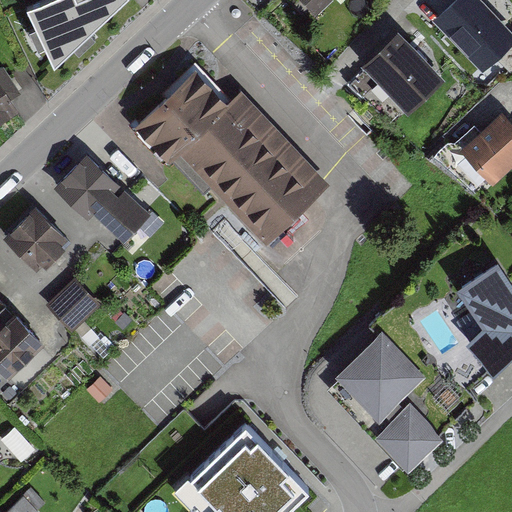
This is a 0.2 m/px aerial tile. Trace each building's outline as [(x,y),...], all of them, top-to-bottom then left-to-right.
[(43,0),(27,7),(54,66),(123,0),(43,0)] [(305,0),(316,11),(328,0),(305,0)] [(511,44),(511,38),(476,0),(463,0),(438,23),(483,71),(511,44)] [(400,38),(368,68),(409,112),(441,82),(400,38)] [(266,241),(330,181),(242,87),(229,99),(197,64),(135,121),(170,158),(180,148),(266,241)] [(3,66),(0,68),(0,124),(20,111),(13,101),(22,95),(3,66)] [(511,116),(503,108),(460,148),(494,183),(511,166),(511,116)] [(87,150),(55,183),(89,216),(95,210),(125,239),(135,229),(151,211),(87,150)] [(77,242),(43,207),(14,236),(48,270),(77,242)] [(511,358),(511,290),(499,269),(461,294),(487,332),(472,347),(495,374),(511,358)] [(106,305),(80,279),(54,305),(80,330),(106,305)] [(0,311),(10,303),(0,292),(0,311)] [(54,347),(23,314),(0,334),(0,354),(20,377),(54,347)] [(336,372),(380,419),(426,376),(382,328),(336,372)] [(113,389),(102,377),(88,390),(99,402),(113,389)] [(443,434),(411,400),(377,433),(408,466),(443,434)] [(193,505),(197,501),(207,511),(282,511),(310,486),(246,420),(191,473),(189,471),(174,485),(193,505)] [(45,503),(32,489),(8,511),(39,511),(38,510),(45,503)]
